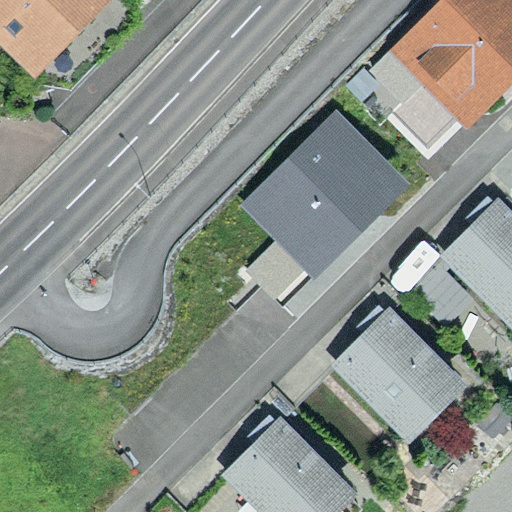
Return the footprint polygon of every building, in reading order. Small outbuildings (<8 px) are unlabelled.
[(0,0),(0,24),(35,57),(90,0),(0,0)] [(511,0),(461,0),(414,47),(470,103),(511,61),(511,0)] [(255,206),(311,263),(393,182),(337,125),(255,206)] [(447,255),(511,320),(511,220),(490,199),(468,221),(475,228),(447,255)] [(180,305),(212,337),(239,312),(207,279),(180,305)] [(154,330),(186,363),(212,337),(180,305),(154,330)] [(338,364),(409,434),(459,385),(382,308),(359,330),(366,336),(338,364)] [(128,356),(160,388),(186,363),(154,330),(128,356)] [(101,381),(133,414),(160,388),(128,356),(101,381)] [(229,473),(267,511),(331,511),(349,494),(272,417),(250,439),(256,445),(229,473)]
